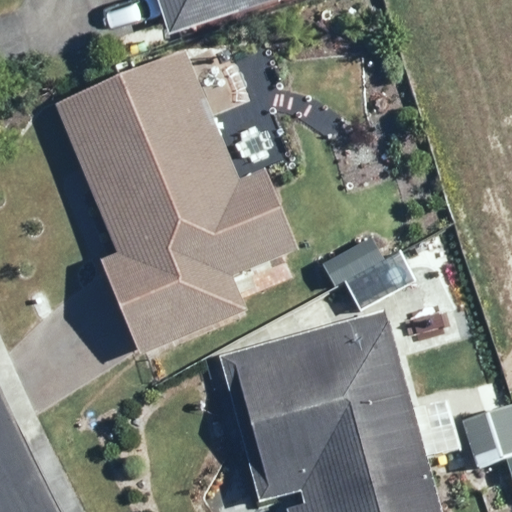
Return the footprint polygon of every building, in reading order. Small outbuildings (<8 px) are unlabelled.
[(154,0),(162,24),(231,0),(154,0)] [(110,255),(91,262),(128,356),(238,313),(224,278),(287,253),(256,174),(231,184),(180,54),(51,105),(110,255)] [(408,200),(419,224),(441,215),(430,190),(408,200)] [(354,317),(414,285),(398,256),(340,288),(354,317)] [(381,317),(215,359),(251,502),(294,491),(297,505),(282,509),(282,511),(431,511),(417,458),(454,449),(441,401),(405,410),(381,317)] [(511,426),(505,407),(457,424),(472,467),(511,452),(511,426)]
